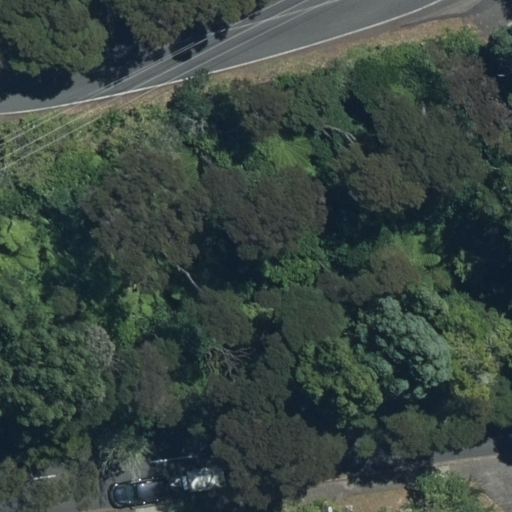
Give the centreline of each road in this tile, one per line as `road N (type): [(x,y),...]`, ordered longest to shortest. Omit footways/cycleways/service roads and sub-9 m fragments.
road 1 (residential): [(0,501),(511,431)]
road 2 (residential): [(318,0),(45,69),(0,72)]
